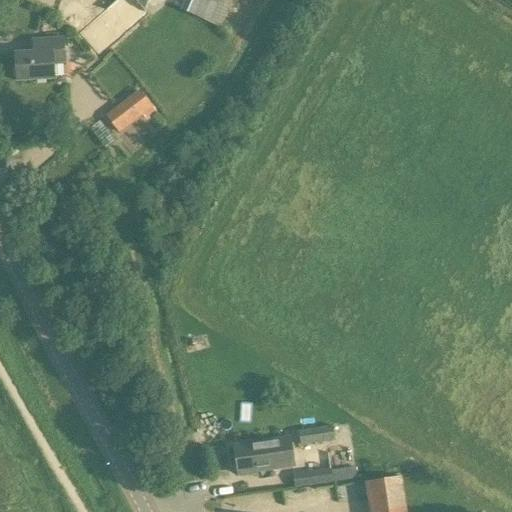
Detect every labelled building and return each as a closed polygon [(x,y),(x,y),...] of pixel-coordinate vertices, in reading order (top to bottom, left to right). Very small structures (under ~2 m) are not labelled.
[(114,0),(78,32),(99,55),(146,13),(143,10),(146,0),(114,0)] [(184,0),(180,11),(220,27),(231,0),(184,0)] [(53,63),(64,62),(63,39),(38,40),(39,52),(15,54),(16,81),(54,79),(53,63)] [(130,101),(117,110),(129,126),(141,116),(130,101)] [(105,149),(115,141),(100,122),(90,129),(105,149)] [(332,425),(298,431),(301,446),(335,440),(332,425)] [(238,475),(294,467),(290,438),(234,446),(238,475)] [(294,486),(334,481),(357,478),(355,466),(331,470),(331,468),(293,473),(294,486)] [(369,511),(406,511),(401,477),(365,482),(369,511)]
